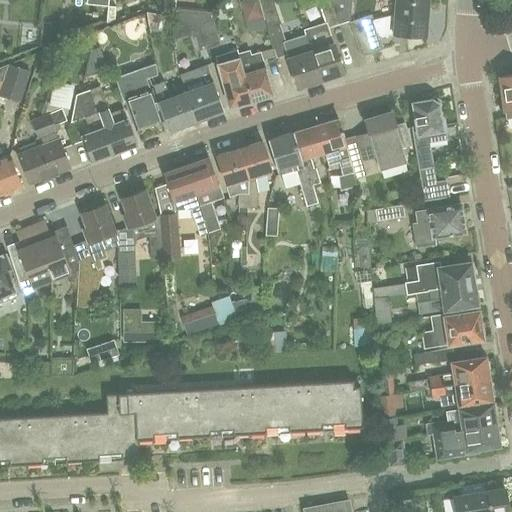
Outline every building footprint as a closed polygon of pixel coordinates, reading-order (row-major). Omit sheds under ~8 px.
[(263,18),(258,0),(243,0),(238,2),(245,24),(263,18)] [(296,88),(319,81),(304,35),(285,41),(280,25),(281,25),(272,0),(258,0),(263,18),(267,30),(274,48),(276,56),(277,58),(285,55),(287,59),(296,88)] [(338,25),(329,0),(317,0),(325,23),(327,29),(338,25)] [(329,0),(338,25),(349,22),(351,0),(329,0)] [(425,37),(428,4),(395,1),(392,34),(425,37)] [(114,18),(115,5),(108,4),(106,20),(114,18)] [(185,23),(199,27),(211,16),(211,12),(176,9),(176,19),(185,23)] [(146,13),(148,12),(145,12),(115,23),(120,37),(147,26),(148,26),(146,13)] [(160,14),(148,12),(146,13),(148,26),(147,26),(149,32),(161,30),(160,14)] [(199,27),(206,48),(219,44),(211,16),(199,27)] [(371,16),(359,19),(371,53),(382,49),(371,16)] [(371,53),(359,19),(349,23),(360,57),(371,53)] [(206,48),(199,27),(185,23),(194,52),(206,48)] [(319,81),(342,73),(328,32),(327,29),(325,23),(302,30),(304,35),(319,81)] [(266,67),(265,67),(263,60),(276,56),(274,48),(251,55),(249,50),(238,53),(252,101),(273,94),(266,67)] [(230,107),(252,101),(238,53),(237,50),(215,56),(230,107)] [(51,73),(53,65),(41,61),(39,69),(51,73)] [(202,86),(185,92),(195,122),(222,112),(222,109),(204,61),(194,65),(202,86)] [(161,120),(146,79),(151,77),(157,75),(154,62),(117,75),(126,99),(137,129),(161,120)] [(9,63),(0,88),(0,94),(18,102),(30,71),(9,63)] [(0,88),(9,63),(0,66),(0,88)] [(511,75),(500,78),(507,119),(511,118),(511,75)] [(195,122),(185,92),(170,97),(164,81),(152,86),(168,131),(195,122)] [(96,105),(105,102),(99,85),(89,89),(96,105)] [(113,152),(98,111),(96,105),(89,89),(74,94),(69,122),(88,115),(94,131),(81,135),(90,160),(113,152)] [(430,142),(447,139),(443,117),(441,117),(439,105),(442,101),(434,96),(431,100),(412,103),(416,127),(412,127),(419,169),(434,166),(430,142)] [(135,144),(126,119),(122,108),(109,113),(107,108),(105,102),(96,105),(98,111),(113,152),(135,144)] [(40,117),(46,134),(56,130),(59,129),(57,124),(66,121),(61,109),(49,113),(40,117)] [(397,131),(391,111),(364,119),(368,133),(355,137),(361,160),(375,156),(379,169),(406,161),(402,148),(411,145),(406,128),(397,131)] [(37,138),(46,134),(40,117),(31,120),(37,138)] [(338,119),(336,120),(314,126),(322,153),(324,152),(328,165),(339,162),(343,176),(352,173),(354,172),(338,119)] [(322,153),(314,126),(291,133),(301,168),(305,167),(311,186),(319,183),(315,169),(313,170),(309,157),(322,153)] [(301,168),(291,133),(268,140),(278,175),(279,174),(284,189),(298,185),(305,207),(316,204),(311,186),(305,167),(301,168)] [(58,138),(38,146),(49,176),(70,168),(58,138)] [(261,142),(238,149),(247,178),(247,208),(260,208),(259,194),(253,176),(270,171),(261,142)] [(49,176),(38,146),(17,155),(29,184),(49,176)] [(247,178),(238,149),(215,156),(228,197),(237,194),(236,208),(247,208),(247,178)] [(0,194),(21,187),(8,155),(0,158),(0,194)] [(222,200),(208,158),(185,166),(204,220),(212,217),(213,218),(214,218),(210,205),(214,204),(214,203),(222,200)] [(204,220),(185,166),(162,174),(172,202),(173,210),(189,209),(199,236),(208,233),(204,220)] [(449,194),(447,181),(423,185),(425,198),(449,194)] [(163,259),(158,215),(154,217),(144,190),(120,198),(126,213),(122,215),(127,227),(132,225),(133,240),(134,240),(149,235),(151,259),(163,259)] [(467,228),(466,220),(462,217),(460,204),(414,210),(416,222),(411,223),(415,247),(433,244),(432,238),(465,233),(465,231),(467,228)] [(82,230),(86,242),(87,242),(94,262),(92,263),(79,263),(81,296),(94,296),(93,274),(104,269),(100,262),(108,258),(104,251),(117,245),(116,230),(114,231),(104,205),(80,214),(85,228),(82,230)] [(385,220),(404,216),(403,205),(384,208),(375,209),(376,221),(385,220)] [(277,222),(278,208),(267,207),(266,221),(277,222)] [(175,214),(158,215),(163,259),(178,258),(175,214)] [(79,262),(68,234),(57,238),(55,234),(50,236),(44,220),(30,226),(51,280),(67,274),(70,283),(78,280),(79,262)] [(51,280),(30,226),(16,232),(22,248),(17,250),(18,254),(11,257),(14,263),(20,288),(22,287),(25,294),(33,291),(32,287),(51,280)] [(134,286),(134,240),(133,240),(119,245),(120,287),(134,286)] [(0,302),(17,296),(6,270),(10,269),(4,254),(0,256),(0,302)] [(473,283),(469,262),(439,267),(438,262),(420,265),(422,280),(405,283),(406,284),(407,294),(415,293),(415,292),(473,283)] [(427,312),(476,304),(473,283),(415,292),(415,293),(417,302),(425,301),(427,312)] [(406,284),(372,288),(373,299),(374,298),(389,296),(407,294),(406,284)] [(262,300),(262,287),(251,286),(251,300),(262,300)] [(237,318),(229,296),(211,302),(213,307),(219,323),(219,324),(237,318)] [(391,321),(389,296),(374,298),(376,322),(391,321)] [(219,323),(213,307),(182,318),(188,334),(219,323)] [(124,342),(141,342),(141,309),(124,309),(124,342)] [(482,339),(478,312),(459,315),(458,311),(430,316),(433,330),(436,330),(439,345),(449,344),(449,345),(482,339)] [(373,346),(373,325),(353,325),(353,346),(373,346)] [(286,350),(285,331),(261,332),(263,352),(286,350)] [(416,363),(454,356),(452,346),(414,353),(416,363)] [(72,373),(72,357),(51,357),(50,374),(60,374),(72,373)] [(489,370),(488,363),(485,361),(484,357),(451,363),(453,373),(428,377),(407,380),(408,389),(425,387),(425,388),(488,378),(487,373),(489,370)] [(25,377),(25,362),(11,362),(11,377),(25,377)] [(391,392),(389,376),(378,378),(380,393),(391,392)] [(458,404),(491,399),(490,395),(493,392),(492,385),(488,383),(488,378),(425,388),(426,393),(431,392),(432,398),(438,397),(439,404),(458,401),(458,404)] [(0,425),(23,424),(52,422),(79,421),(107,419),(109,454),(121,453),(121,458),(136,458),(139,457),(138,440),(135,440),(133,400),(162,399),(190,397),(218,395),(246,394),(274,392),(302,391),(330,389),(352,388),(352,387),(352,381),(105,394),(106,412),(0,417),(0,425)] [(352,388),(330,389),(332,424),(343,423),(343,428),(361,427),(359,387),(352,387),(352,388)] [(332,424),(330,389),(302,391),(304,431),(321,430),(320,425),(332,424)] [(304,431),(302,391),(274,392),(276,427),(287,426),(287,432),(304,431)] [(276,427),(274,392),(246,394),(248,434),(265,433),(265,428),(276,427)] [(248,434),(246,394),(218,395),(220,430),(231,430),(232,435),(248,434)] [(394,416),(391,394),(379,396),(382,418),(394,416)] [(220,430),(218,395),(190,397),(192,437),(209,436),(209,431),(220,430)] [(162,399),(164,433),(175,433),(176,438),(192,437),(190,397),(162,399)] [(153,434),(164,433),(162,399),(133,400),(135,440),(138,440),(153,439),(153,434)] [(433,434),(495,424),(494,419),(497,416),(496,409),(492,407),(492,403),(459,408),(459,410),(447,413),(448,421),(425,425),(426,435),(433,434)] [(394,416),(382,418),(386,441),(398,440),(394,416)] [(107,419),(79,421),(82,461),(98,460),(98,454),(109,454),(107,419)] [(82,461),(79,421),(52,422),(53,457),(65,456),(65,461),(82,461)] [(53,457),(52,422),(23,424),(26,464),(42,463),(42,458),(53,457)] [(26,464),(23,424),(0,425),(0,459),(9,459),(9,465),(26,464)] [(478,452),(481,448),(499,445),(498,441),(501,438),(499,431),(496,429),(495,424),(433,434),(437,459),(478,452)] [(401,439),(398,440),(386,441),(389,465),(405,463),(401,439)] [(488,486),(511,483),(511,475),(511,469),(487,472),(488,486)] [(455,511),(507,511),(504,489),(484,493),(483,484),(457,488),(459,497),(453,498),(455,511)] [(350,511),(348,502),(347,503),(308,509),(308,511),(350,511)]
